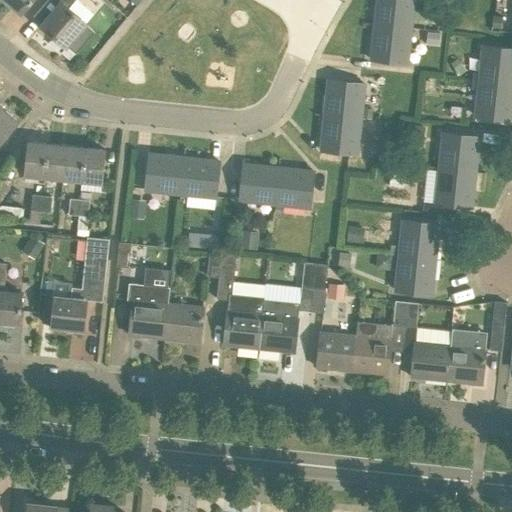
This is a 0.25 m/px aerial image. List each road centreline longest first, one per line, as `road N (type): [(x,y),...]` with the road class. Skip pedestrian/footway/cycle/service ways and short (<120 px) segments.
road 1 (unclassified): [(511,428),(0,372)]
road 2 (tertiary): [(511,485),(0,432)]
road 3 (unclassified): [(316,22),(280,93),(256,116),(234,122),(92,104),(33,73),(0,44)]
